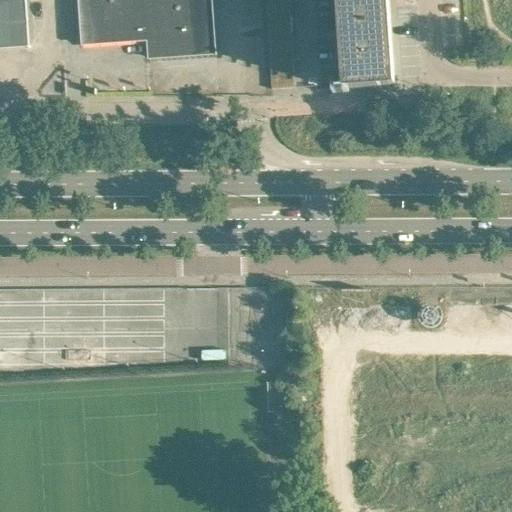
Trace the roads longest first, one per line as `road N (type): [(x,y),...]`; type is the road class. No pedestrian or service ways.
road 1 (secondary): [(325,184),(0,186)]
road 2 (residential): [(511,341),(406,342),(341,363),(333,417),(339,511)]
road 3 (unclassified): [(220,267),(511,265)]
road 4 (residential): [(238,112),(0,113)]
road 5 (unclassified): [(0,269),(220,267)]
road 6 (secondary): [(0,233),(220,231)]
road 7 (secondary): [(324,231),(511,230)]
road 8 (secondary): [(511,183),(325,184)]
